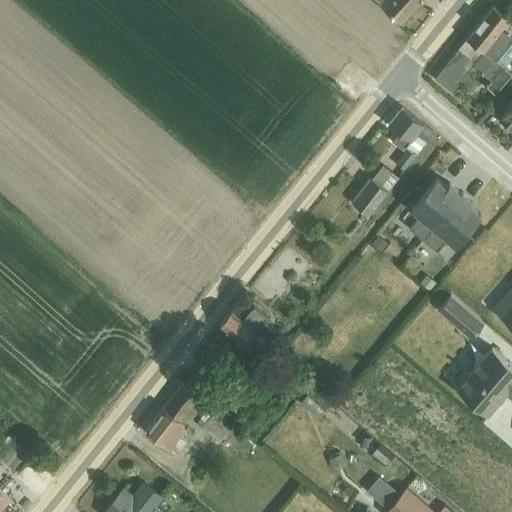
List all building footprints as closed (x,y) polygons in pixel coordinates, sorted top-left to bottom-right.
[(375,0),(381,4),(402,24),(422,3),(418,0),(375,0)] [(511,19),(494,5),(435,78),(452,91),(473,64),(492,79),(486,86),(495,93),(511,73),(511,71),(506,67),(511,59),(511,31),(507,28),(511,22),(511,19)] [(511,104),(500,118),(511,128),(511,104)] [(402,106),(389,122),(399,131),(392,141),(403,148),(406,146),(407,147),(396,163),(404,169),(434,131),(402,106)] [(370,176),(351,199),(369,214),(400,177),(383,164),(372,178),(370,176)] [(422,239),(462,193),(450,182),(447,186),(437,177),(411,208),(419,215),(408,228),(422,239)] [(462,193),(422,239),(429,245),(436,251),(446,240),(455,247),(482,215),(472,206),(474,203),(462,193)] [(511,284),(492,307),(511,324),(511,284)] [(444,302),(438,309),(470,337),(484,321),(451,293),(444,302)] [(224,327),(212,342),(223,351),(231,343),(243,353),(248,348),(250,350),(250,349),(253,350),(272,327),(263,321),(268,315),(255,304),(243,318),(231,309),(220,323),(224,327)] [(314,323),(305,333),(314,342),(323,332),(314,323)] [(511,363),(492,347),(458,387),(488,413),(506,392),(511,396),(511,363)] [(240,379),(222,400),(232,409),(249,386),(240,379)] [(165,407),(147,431),(170,448),(176,442),(182,447),(187,440),(181,435),(189,424),(188,423),(203,403),(197,399),(199,395),(183,382),(165,407)] [(306,394),(300,402),(319,418),(325,411),(306,394)] [(206,410),(197,420),(220,441),(221,440),(223,441),(227,437),(225,436),(235,423),(216,407),(211,413),(206,410)] [(8,435),(0,444),(0,457),(15,469),(28,452),(8,435)] [(342,453),(328,459),(334,470),(348,464),(342,453)] [(379,475),(366,490),(386,507),(399,492),(379,475)] [(124,484),(101,511),(162,511),(164,509),(157,504),(165,494),(144,478),(133,491),(124,484)] [(0,508),(10,497),(0,487),(0,508)] [(434,511),(406,488),(384,511),(434,511)]
